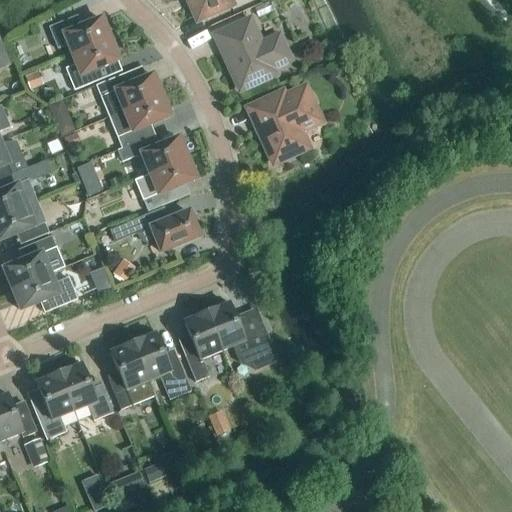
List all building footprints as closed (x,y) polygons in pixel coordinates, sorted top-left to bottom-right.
[(188,0),(198,21),(231,6),(228,0),(188,0)] [(109,41),(101,20),(77,30),(73,19),(49,29),(57,50),(68,46),(72,56),(109,41)] [(260,46),(249,22),(216,37),(240,91),(274,76),(271,70),(289,61),(278,38),(260,46)] [(94,71),(118,61),(109,41),(72,56),(76,66),(65,70),(74,92),(98,82),(94,71)] [(109,119),(161,97),(153,76),(129,86),(124,75),(96,87),(109,119)] [(25,80),(30,93),(42,89),(37,76),(25,80)] [(22,93),(16,80),(2,86),(8,98),(22,93)] [(282,95),(249,110),(274,165),(282,161),(287,163),(297,158),(299,153),(307,149),(299,130),(317,122),(303,93),(285,101),(282,95)] [(146,128),(169,118),(161,97),(109,119),(122,150),(117,152),(150,138),(146,128)] [(53,122),(60,139),(74,133),(61,101),(46,107),(53,122)] [(0,132),(10,129),(1,107),(0,107),(0,132)] [(68,152),(79,148),(74,136),(63,140),(68,152)] [(187,160),(179,139),(155,149),(150,138),(117,152),(122,163),(141,155),(149,176),(187,160)] [(3,154),(0,146),(0,180),(27,170),(22,172),(13,150),(3,154)] [(39,180),(56,173),(51,160),(34,167),(39,180)] [(172,190),(195,181),(187,160),(149,176),(153,185),(139,191),(148,213),(176,201),(172,190)] [(95,175),(90,164),(76,170),(81,181),(95,175)] [(17,187),(32,181),(27,170),(0,180),(0,185),(3,192),(0,193),(0,217),(25,207),(17,187)] [(30,219),(25,207),(0,217),(0,241),(20,233),(24,244),(48,234),(40,215),(30,219)] [(199,238),(188,213),(164,223),(160,211),(126,224),(131,237),(137,234),(140,240),(150,245),(156,242),(160,254),(199,238)] [(41,255),(56,249),(51,238),(23,249),(27,260),(3,270),(12,291),(50,275),(41,255)] [(125,284),(134,271),(123,263),(114,276),(125,284)] [(111,290),(102,269),(89,275),(97,295),(111,290)] [(77,301),(68,279),(54,285),(50,275),(12,291),(20,311),(44,301),(49,312),(77,301)] [(270,343),(258,314),(236,323),(229,306),(231,305),(206,315),(222,352),(234,347),(240,363),(258,370),(284,360),(276,341),(270,343)] [(222,352),(206,315),(182,325),(184,325),(191,341),(180,346),(195,384),(209,378),(202,361),(222,352)] [(157,336),(157,335),(132,345),(148,383),(159,378),(169,401),(191,393),(175,355),(164,360),(155,337),(157,336)] [(148,383),(132,345),(108,355),(108,356),(110,355),(120,378),(109,383),(120,411),(132,406),(126,392),(148,383)] [(113,414),(101,386),(90,390),(81,367),(83,366),(83,365),(58,375),(74,413),(87,408),(93,422),(113,414)] [(74,413),(58,375),(34,385),(34,386),(36,385),(46,409),(35,413),(46,441),(66,433),(60,419),(74,413)] [(35,434),(23,405),(12,410),(7,397),(9,396),(0,399),(0,443),(21,435),(22,439),(35,434)] [(230,432),(222,412),(208,418),(216,438),(230,432)] [(47,463),(38,441),(28,445),(37,468),(47,463)] [(180,471),(172,451),(157,458),(160,465),(165,477),(180,471)] [(160,465),(143,472),(148,485),(165,477),(160,465)] [(144,487),(138,473),(119,481),(125,495),(144,487)] [(98,511),(108,508),(103,494),(88,500),(93,511),(98,511)]
